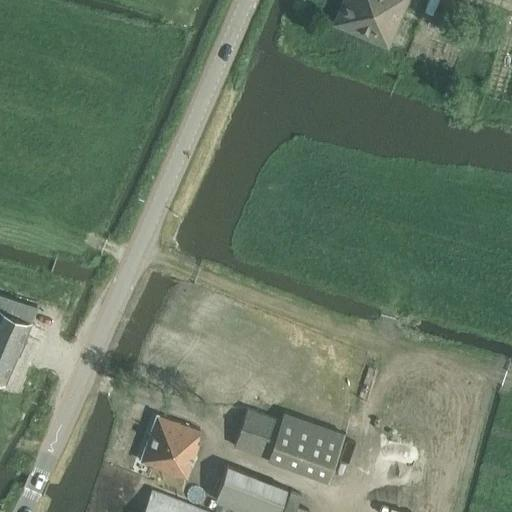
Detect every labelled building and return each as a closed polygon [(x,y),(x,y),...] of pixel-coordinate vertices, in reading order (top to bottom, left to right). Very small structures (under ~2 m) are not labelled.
[(387,45),(406,0),(343,0),(334,22),(387,45)] [(0,381),(4,383),(38,306),(0,291),(0,381)] [(329,479),(345,434),(284,413),(281,420),(248,408),(234,445),(329,479)] [(196,442),(201,430),(157,414),(141,461),(187,478),(199,443),(196,442)] [(248,511),(279,511),(289,488),(229,465),(216,500),(248,511)] [(211,511),(152,490),(143,511),(211,511)]
